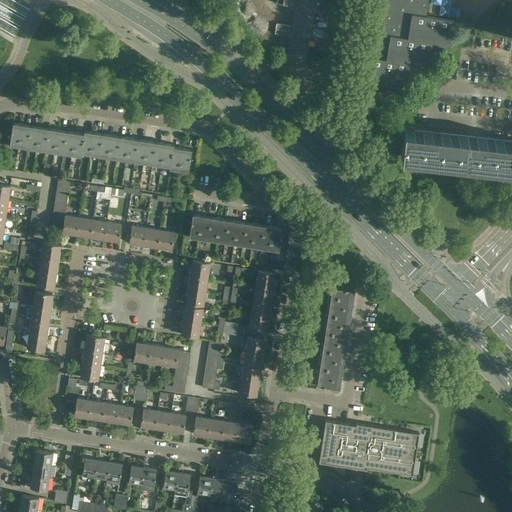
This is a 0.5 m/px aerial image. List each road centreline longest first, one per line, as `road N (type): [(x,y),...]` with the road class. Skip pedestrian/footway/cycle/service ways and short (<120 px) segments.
road 1 (residential): [(275,392),(298,227),(279,199),(207,129),(3,105)]
road 2 (tertiary): [(110,0),(197,59),(442,301)]
road 3 (tertiary): [(458,284),(240,70),(135,0)]
road 4 (residential): [(68,313),(77,250),(176,268),(166,331)]
road 5 (residential): [(262,465),(48,433)]
road 6 (residential): [(275,392),(347,406),(363,289)]
road 7 (residential): [(511,92),(451,86),(434,100),(432,119),(511,127)]
road 8 (residential): [(48,433),(68,313)]
